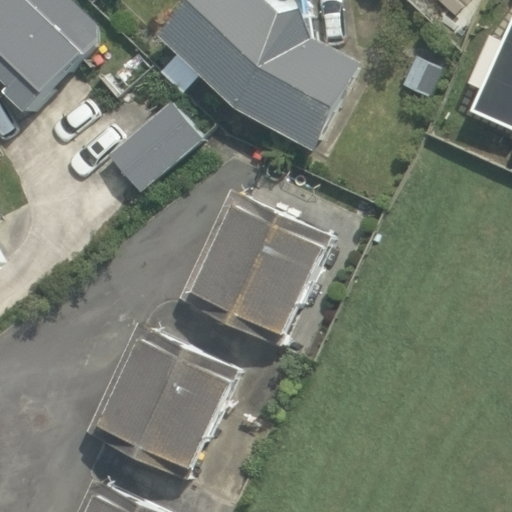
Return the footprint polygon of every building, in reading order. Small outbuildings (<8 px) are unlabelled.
[(42,0),(0,0),(0,72),(29,102),(87,45),(42,0)] [(192,41),(186,53),(217,93),(313,144),(362,53),(313,26),(319,14),(292,0),(173,0),(160,24),(192,41)] [(511,0),(498,33),(482,27),(462,78),(473,82),(462,109),(511,129),(511,0)] [(142,189),(205,136),(179,104),(115,157),(142,189)] [(326,231),(228,190),(183,297),(281,338),(326,231)] [(0,236),(0,273),(15,265),(0,236)] [(226,368),(136,331),(99,425),(188,461),(226,368)] [(141,511),(96,492),(87,511),(141,511)]
